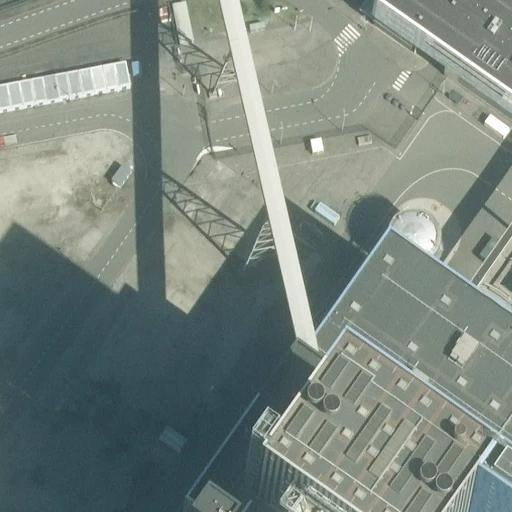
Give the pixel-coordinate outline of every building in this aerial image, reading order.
[(489,0),(386,0),(369,25),(433,70),(449,81),(511,125),(511,15),(495,4),(489,0)] [(112,66),(0,87),(0,114),(117,92),(112,66)] [(59,157),(0,169),(0,218),(69,204),(59,157)] [(120,190),(131,174),(122,167),(110,184),(120,190)] [(439,242),(399,226),(384,263),(424,279),(439,242)] [(511,511),(511,363),(389,277),(306,395),(292,414),(312,428),(431,511),(511,511)] [(166,377),(148,410),(190,432),(208,399),(166,377)] [(431,511),(312,428),(292,414),(222,511),(431,511)]
